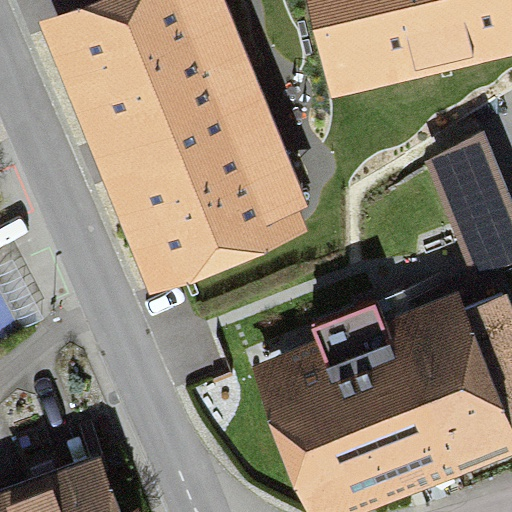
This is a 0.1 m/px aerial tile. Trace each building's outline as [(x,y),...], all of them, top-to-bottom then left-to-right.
[(61,0),(40,9),(153,287),(305,225),(213,0),(61,0)] [(511,0),(310,0),(332,90),(511,47),(511,0)] [(511,259),(511,193),(484,123),(426,156),(472,274),(511,259)] [(511,295),(508,285),(466,301),(453,268),(378,297),(376,294),(312,319),(318,334),(253,359),(312,511),(347,511),(511,448),(511,295)] [(114,511),(98,467),(82,473),(0,501),(0,511),(114,511)]
